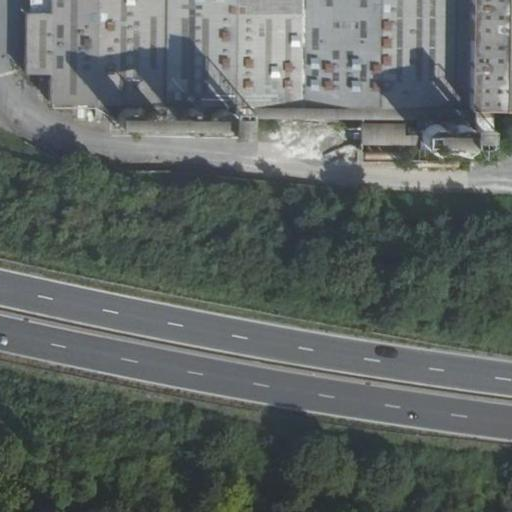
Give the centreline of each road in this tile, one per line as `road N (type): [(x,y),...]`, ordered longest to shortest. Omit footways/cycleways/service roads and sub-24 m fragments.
road 1 (trunk): [(511,380),(0,288)]
road 2 (trunk): [(0,334),(511,422)]
road 3 (track): [(9,511),(15,486),(121,511)]
